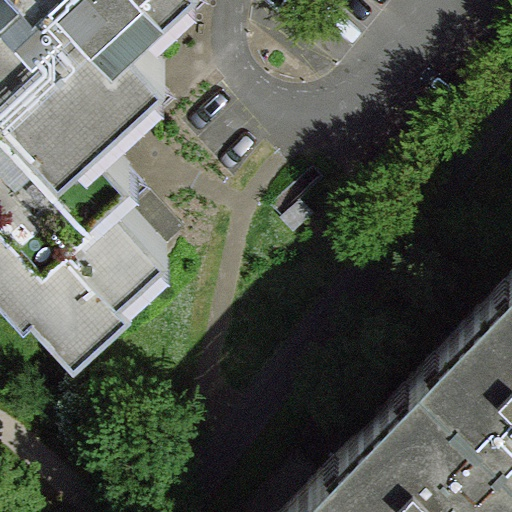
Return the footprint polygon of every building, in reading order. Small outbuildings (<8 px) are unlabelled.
[(0,0),(0,26),(12,39),(99,126),(167,61),(135,27),(164,0),(0,0)] [(131,161),(99,126),(12,39),(3,63),(0,66),(0,264),(75,347),(133,295),(123,283),(169,241),(113,179),(131,161)] [(511,271),(422,365),(511,452),(511,271)] [(511,511),(511,452),(422,365),(321,468),(366,511),(511,511)] [(366,511),(321,468),(279,511),(366,511)]
